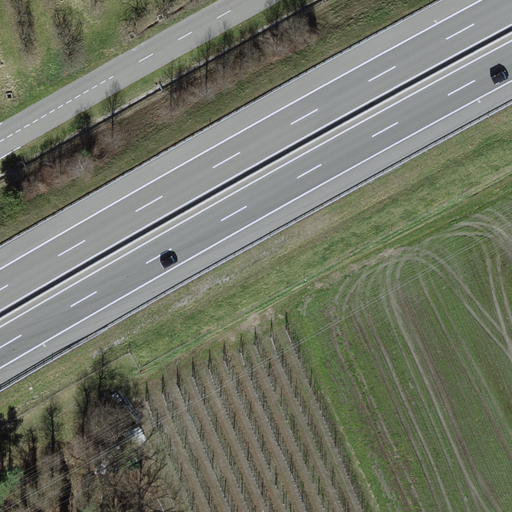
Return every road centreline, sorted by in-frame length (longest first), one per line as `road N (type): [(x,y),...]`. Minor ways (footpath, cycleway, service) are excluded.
road 1 (motorway): [(0,348),(511,61)]
road 2 (motorway): [(511,2),(0,287)]
road 3 (track): [(169,511),(144,414),(173,384),(511,201)]
road 4 (unclassified): [(251,0),(0,140)]
